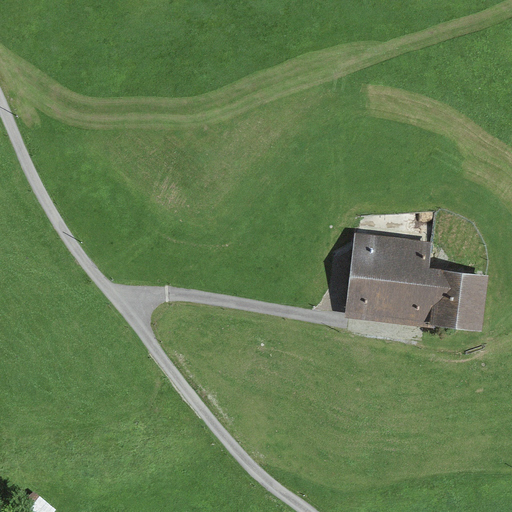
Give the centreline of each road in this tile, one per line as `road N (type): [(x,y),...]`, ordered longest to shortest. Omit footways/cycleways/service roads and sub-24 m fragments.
road 1 (track): [(125,308),(167,293),(421,339)]
road 2 (track): [(305,511),(204,416),(125,308)]
road 3 (track): [(125,308),(54,218),(0,100)]
